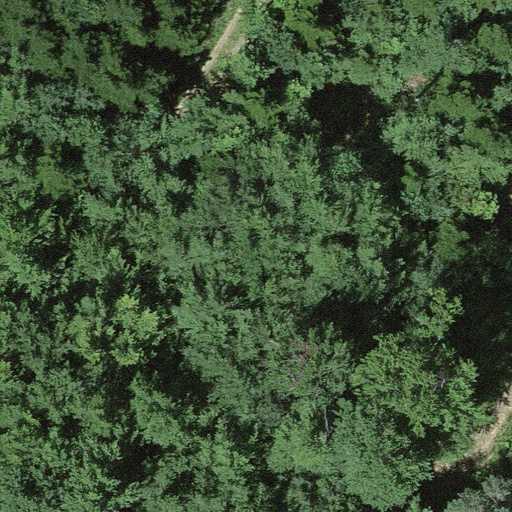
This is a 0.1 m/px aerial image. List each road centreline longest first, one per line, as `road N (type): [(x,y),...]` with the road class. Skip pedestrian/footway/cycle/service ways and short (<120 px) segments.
road 1 (track): [(0,312),(145,166),(247,0)]
road 2 (track): [(511,376),(453,468),(412,511)]
